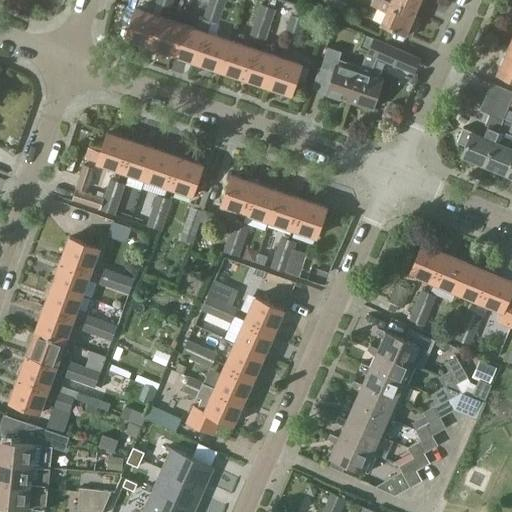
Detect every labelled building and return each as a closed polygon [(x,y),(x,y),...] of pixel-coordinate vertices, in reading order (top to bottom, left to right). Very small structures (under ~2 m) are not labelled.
[(208,0),(207,2),(215,5),(223,8),(225,0),(208,0)] [(347,0),(323,0),(344,9),(347,0)] [(371,0),(370,4),(386,10),(381,23),(405,34),(411,37),(417,23),(411,20),(415,10),(391,0),(371,0)] [(391,0),(415,10),(419,0),(391,0)] [(202,17),(202,18),(210,20),(218,23),(223,8),(215,5),(207,2),(202,17)] [(270,24),(276,9),(259,3),(254,18),(270,24)] [(149,45),(159,16),(135,8),(125,37),(149,45)] [(290,13),(285,29),(301,35),(306,19),(290,13)] [(173,53),(183,24),(159,16),(149,45),(173,53)] [(173,53),(196,61),(206,32),(210,20),(202,18),(202,17),(199,16),(194,28),(183,24),(173,53)] [(265,39),(270,24),(254,18),(249,34),(265,39)] [(220,69),(230,40),(206,32),(196,61),(220,69)] [(371,75),(379,55),(391,60),(396,47),(373,37),(361,66),(359,71),(349,100),(373,108),(382,79),(371,75)] [(243,77),(253,48),(230,40),(220,69),(243,77)] [(326,92),(349,100),(359,71),(361,66),(339,58),(341,51),(328,46),(323,60),(321,68),(333,72),(326,92)] [(267,85),(277,56),(253,48),(243,77),(267,85)] [(511,79),(511,50),(507,49),(497,73),(511,79)] [(277,56),(267,85),(291,93),(300,64),(277,56)] [(483,165),(504,117),(511,96),(511,90),(491,82),(479,109),(492,115),(487,126),(483,135),(464,127),(458,141),(466,144),(461,155),(483,165)] [(469,111),(474,98),(455,91),(450,104),(469,111)] [(506,174),(511,159),(511,134),(510,133),(511,129),(511,120),(504,117),(483,165),(506,174)] [(121,169),(131,140),(107,132),(101,151),(97,161),(121,169)] [(145,177),(155,148),(131,140),(121,169),(145,177)] [(89,147),(86,157),(97,161),(101,151),(89,147)] [(155,148),(145,177),(168,185),(178,156),(155,148)] [(192,194),(202,164),(178,156),(168,185),(192,194)] [(85,193),(93,168),(83,165),(72,198),(72,199),(99,208),(102,199),(85,193)] [(255,182),(231,174),(221,203),(245,212),(255,182)] [(120,199),(125,183),(109,178),(104,193),(120,199)] [(269,220),(278,190),(255,182),(245,212),(269,220)] [(292,228),(302,198),(278,190),(269,220),(292,228)] [(115,214),(120,199),(104,193),(102,199),(99,208),(115,214)] [(167,214),(173,199),(156,194),(151,209),(167,214)] [(302,198),(292,228),(316,236),(326,206),(302,198)] [(162,229),(167,214),(151,209),(146,224),(162,229)] [(193,243),(204,213),(189,209),(179,239),(193,243)] [(244,241),(249,226),(233,220),(228,235),(244,241)] [(112,221),(107,235),(125,241),(129,227),(112,221)] [(239,256),(244,241),(228,235),(223,250),(239,256)] [(61,260),(90,271),(99,247),(70,236),(61,260)] [(291,258),(296,241),(280,236),(274,252),(291,258)] [(445,253),(422,243),(410,272),(434,281),(445,253)] [(287,270),(291,258),(274,252),(270,266),(287,271),(287,270)] [(456,291),(468,262),(445,253),(434,281),(456,291)] [(81,294),(90,271),(61,260),(52,283),(81,294)] [(479,300),(491,272),(468,262),(456,291),(479,300)] [(98,283),(114,289),(120,272),(104,267),(98,283)] [(120,272),(114,289),(128,294),(134,278),(120,272)] [(511,280),(491,272),(479,300),(501,309),(497,321),(511,327),(511,324),(511,293),(510,293),(511,288),(511,280)] [(73,317),(81,294),(52,283),(44,307),(73,317)] [(399,284),(390,302),(405,309),(413,291),(399,284)] [(421,289),(415,304),(431,310),(437,296),(421,289)] [(204,301),(234,314),(237,306),(208,294),(204,301)] [(245,319),(273,332),(283,309),(255,296),(245,319)] [(231,322),(234,314),(204,301),(201,309),(231,322)] [(411,312),(408,319),(424,325),(431,310),(415,304),(411,312)] [(65,341),(73,317),(44,307),(35,330),(65,341)] [(483,315),(467,309),(461,323),(477,329),(483,315)] [(81,329),(97,335),(103,319),(87,313),(81,329)] [(103,319),(97,335),(111,340),(117,324),(103,319)] [(263,355),(273,332),(245,319),(235,342),(263,355)] [(477,329),(461,323),(454,338),(463,341),(471,345),(477,329)] [(378,348),(418,367),(426,350),(430,351),(435,339),(409,328),(404,339),(385,331),(377,327),(375,332),(382,338),(378,348)] [(35,330),(27,354),(56,364),(67,368),(70,360),(59,356),(65,341),(35,330)] [(184,347),(214,360),(218,352),(188,338),(184,347)] [(253,377),(263,355),(235,342),(225,365),(253,377)] [(418,367),(378,348),(377,349),(369,345),(367,349),(374,356),(370,366),(410,384),(412,385),(413,384),(411,384),(418,367)] [(210,368),(214,360),(184,347),(181,354),(210,368)] [(511,355),(501,352),(498,363),(511,367),(511,355)] [(18,377),(48,388),(56,364),(27,354),(18,377)] [(449,370),(457,383),(468,377),(456,356),(445,363),(449,370)] [(64,376),(79,382),(85,365),(70,360),(67,368),(64,376)] [(362,362),(360,367),(367,373),(362,384),(401,401),(408,396),(406,395),(410,384),(370,366),(362,362)] [(79,382),(94,387),(100,371),(85,365),(79,382)] [(215,388),(243,400),(253,377),(225,365),(215,388)] [(461,392),(457,383),(449,370),(439,376),(444,386),(442,388),(448,399),(461,392)] [(44,398),(55,402),(59,392),(48,388),(18,377),(10,401),(39,412),(44,398)] [(362,384),(353,380),(352,385),(359,391),(354,401),(393,419),(401,401),(362,384)] [(232,423),(243,400),(215,388),(203,383),(197,396),(201,398),(197,406),(193,404),(185,421),(214,434),(221,418),(232,423)] [(454,409),(448,399),(442,388),(431,394),(437,404),(434,406),(440,417),(454,409)] [(59,392),(55,402),(54,407),(69,412),(74,397),(59,392)] [(393,419),(354,401),(346,398),(344,402),(351,409),(346,419),(380,434),(385,437),(393,419)] [(446,427),(440,417),(434,406),(423,412),(429,422),(426,423),(432,435),(432,434),(446,427)] [(343,426),(339,437),(338,437),(372,453),(379,456),(380,456),(384,448),(388,450),(393,440),(385,437),(380,434),(346,419),(338,416),(336,420),(343,426)] [(0,439),(0,462),(32,465),(49,467),(52,445),(41,444),(45,428),(22,420),(16,441),(0,439)] [(438,445),(432,434),(432,435),(426,423),(415,429),(418,435),(407,441),(410,445),(418,441),(424,452),(438,445)] [(338,437),(339,437),(330,433),(328,438),(335,444),(330,456),(371,474),(379,456),(372,453),(338,437)] [(430,462),(424,452),(418,441),(410,445),(410,446),(408,447),(413,457),(410,459),(416,470),(417,470),(430,462)] [(141,459),(144,452),(133,447),(130,454),(141,459)] [(172,450),(163,469),(204,488),(213,468),(214,468),(214,467),(170,447),(170,449),(172,450)] [(141,459),(130,454),(126,462),(138,467),(141,459)] [(422,480),(417,470),(416,470),(410,459),(399,465),(401,470),(376,485),(376,487),(395,495),(410,486),(410,487),(422,480)] [(0,484),(47,489),(49,467),(32,465),(0,462),(0,484)] [(452,465),(439,501),(470,511),(473,511),(486,477),(452,465)] [(163,469),(153,491),(194,509),(204,488),(163,469)] [(134,491),(137,483),(126,478),(123,486),(134,491)] [(45,509),(47,489),(0,484),(0,504),(28,508),(45,509)] [(88,511),(92,488),(79,487),(76,511),(88,511)] [(92,488),(88,511),(101,511),(111,490),(92,488)] [(143,510),(142,511),(143,511),(193,511),(194,509),(153,491),(145,511),(143,510)] [(330,492),(323,507),(333,511),(340,511),(346,499),(330,492)]
